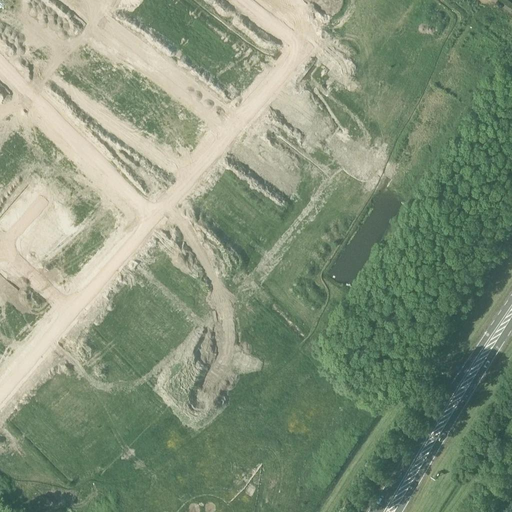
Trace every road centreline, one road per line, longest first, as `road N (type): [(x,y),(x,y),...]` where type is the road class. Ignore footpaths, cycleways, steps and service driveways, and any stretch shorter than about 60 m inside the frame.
road 1 (residential): [(256,0),(305,37),(147,219)]
road 2 (primary): [(511,297),(372,511)]
road 3 (residential): [(147,219),(0,393)]
road 4 (primary): [(397,511),(511,321)]
road 5 (residential): [(147,219),(0,69)]
